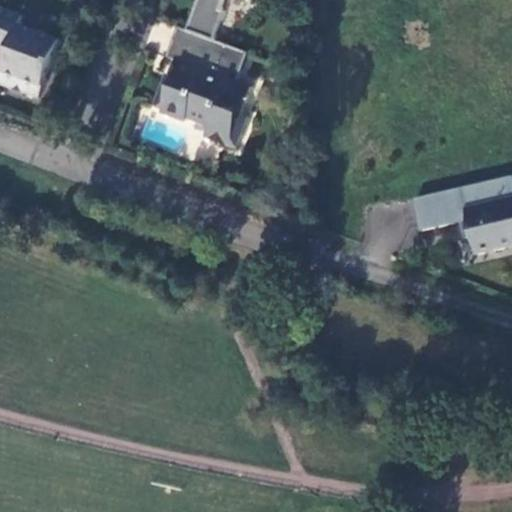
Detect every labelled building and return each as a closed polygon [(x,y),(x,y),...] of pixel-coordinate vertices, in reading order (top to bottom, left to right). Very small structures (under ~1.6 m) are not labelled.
[(200,0),(189,30),(216,40),(227,12),(223,10),(226,0),(200,0)] [(25,17),(0,6),(0,48),(11,53),(0,81),(0,82),(42,98),(63,41),(22,26),(25,17)] [(188,122),(189,118),(210,126),(206,137),(239,149),(250,118),(243,115),(253,87),(239,82),(246,64),(240,62),(244,51),(216,40),(189,30),(179,27),(169,57),(177,61),(171,77),(176,79),(171,92),(163,89),(157,106),(165,109),(164,113),(188,122)] [(240,62),(246,64),(250,53),(244,51),(240,62)] [(291,90),(298,71),(284,65),(277,84),(291,90)] [(511,178),(416,200),(424,231),(463,222),(467,237),(476,237),(480,255),(511,247),(511,178)]
